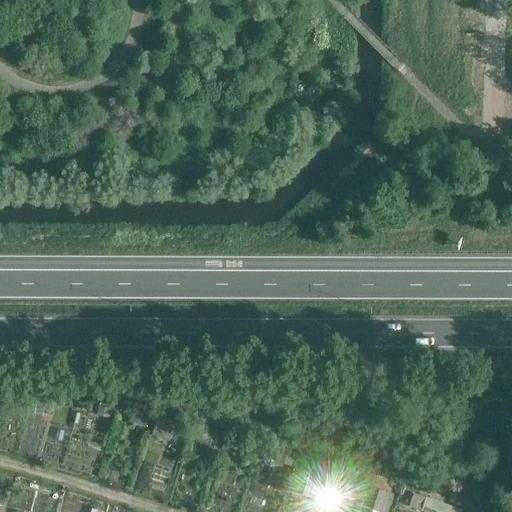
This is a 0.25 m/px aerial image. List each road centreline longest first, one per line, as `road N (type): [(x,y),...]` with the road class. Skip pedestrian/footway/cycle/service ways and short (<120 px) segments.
road 1 (trunk): [(0,336),(511,339)]
road 2 (trunk): [(511,287),(0,284)]
